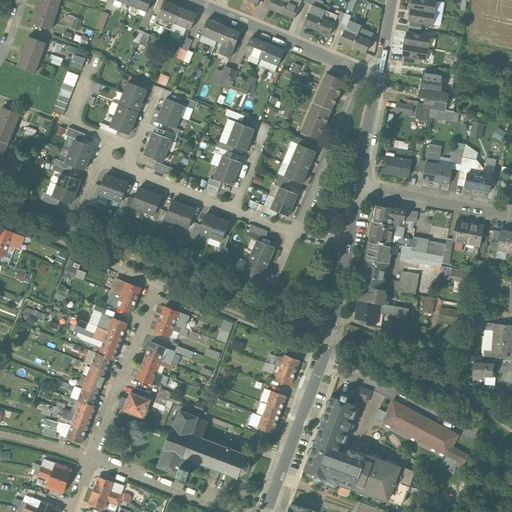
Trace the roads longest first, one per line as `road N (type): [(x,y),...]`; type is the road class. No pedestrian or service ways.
road 1 (residential): [(362,73),(185,0)]
road 2 (residential): [(89,459),(158,286)]
road 3 (residential): [(318,363),(474,438)]
road 4 (residential): [(295,232),(362,73)]
road 5 (residential): [(265,511),(318,363)]
road 6 (residential): [(359,189),(511,216)]
road 7 (residential): [(89,459),(231,511)]
road 8 (residential): [(318,363),(348,247)]
